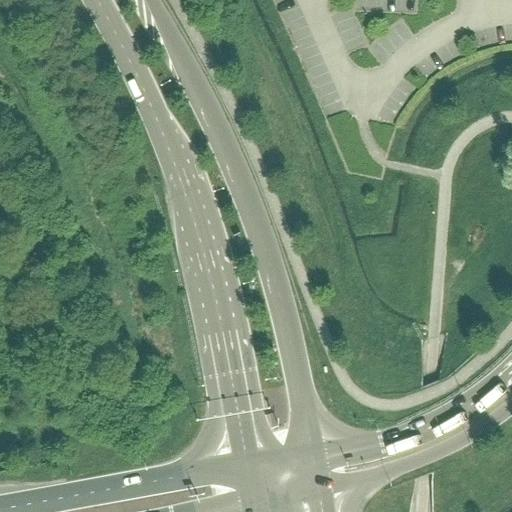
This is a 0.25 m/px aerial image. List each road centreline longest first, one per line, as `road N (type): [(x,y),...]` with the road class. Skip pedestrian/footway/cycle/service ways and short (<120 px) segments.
road 1 (secondary): [(93,0),(177,161),(248,468)]
road 2 (secondary): [(313,458),(272,260),(238,169),(152,0)]
road 3 (motorway): [(248,468),(0,508)]
road 4 (primary): [(511,370),(403,440),(313,458)]
road 5 (primary): [(319,490),(421,460),(511,407)]
